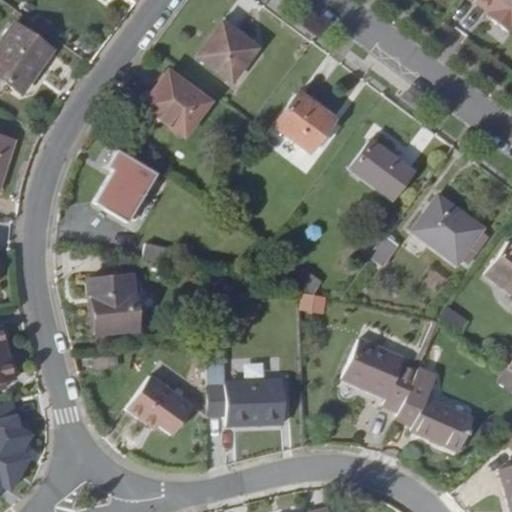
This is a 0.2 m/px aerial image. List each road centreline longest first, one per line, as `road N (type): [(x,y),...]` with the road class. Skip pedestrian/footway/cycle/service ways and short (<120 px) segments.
road 1 (residential): [(72,466),(37,281),(46,177),(81,102),(157,0)]
road 2 (residential): [(438,511),(406,485),(360,464),(308,462),(166,498)]
road 3 (residential): [(330,0),(511,132)]
